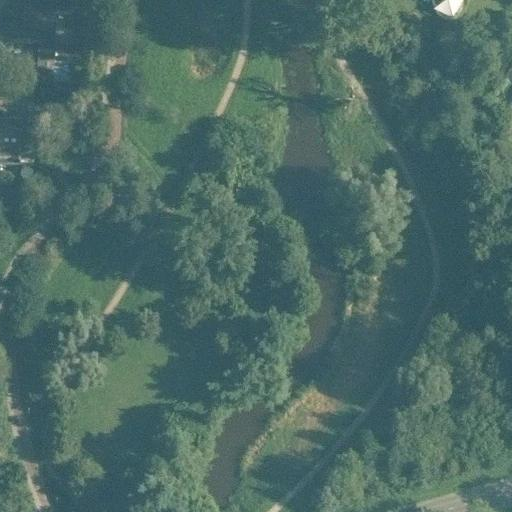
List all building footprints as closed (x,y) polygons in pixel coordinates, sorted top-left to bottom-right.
[(41,0),(24,0),(24,13),(41,13),(41,0)] [(74,0),(41,0),(41,13),(40,32),(55,33),(56,17),(73,17),(74,0)] [(40,46),(40,32),(41,13),(24,13),(23,28),(6,27),(6,45),(38,46),(40,46)] [(72,67),(72,49),(55,49),(55,33),(40,32),(40,46),(38,46),(38,66),(72,67)] [(20,139),(21,128),(0,126),(0,167),(32,169),(33,140),(20,139)]
